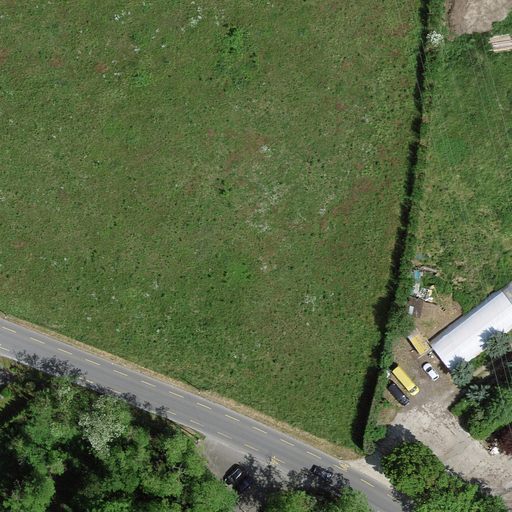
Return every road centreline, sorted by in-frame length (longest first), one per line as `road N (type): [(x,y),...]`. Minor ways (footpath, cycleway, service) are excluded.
road 1 (tertiary): [(0,334),(242,431),(397,511)]
road 2 (track): [(359,488),(413,419),(511,352)]
